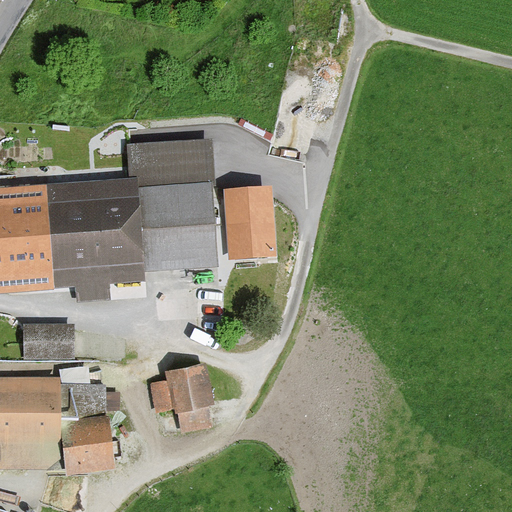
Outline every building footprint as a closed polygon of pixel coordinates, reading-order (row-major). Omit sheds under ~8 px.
[(127,146),(125,122),(52,128),(55,165),(129,160),(131,183),(0,191),(0,291),(80,286),(81,302),(115,299),(114,285),(152,282),(151,270),(224,265),(216,140),(127,146)] [(275,186),(226,187),(227,259),(277,258),(275,186)] [(78,326),(26,327),(27,358),(78,357),(78,326)] [(217,406),(210,364),(169,371),(170,380),(151,383),(156,412),(160,411),(164,435),(216,426),(213,407),(217,406)] [(2,468),(53,466),(69,456),(70,471),(118,469),(116,417),(68,419),(66,373),(0,376),(0,460),(1,460),(2,468)]
